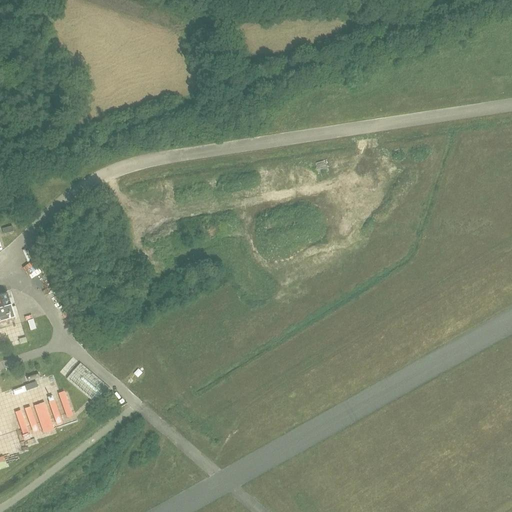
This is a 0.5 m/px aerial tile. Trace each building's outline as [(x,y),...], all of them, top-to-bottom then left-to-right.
[(2,230),(4,235),(14,232),(12,227),(2,230)] [(40,279),(36,282),(49,302),(53,300),(40,279)] [(10,300),(8,295),(0,297),(0,324),(15,320),(10,300)] [(33,320),(28,322),(30,331),(36,329),(33,320)] [(109,390),(79,365),(66,380),(95,405),(109,390)] [(36,384),(12,391),(13,397),(37,389),(36,384)] [(63,394),(58,395),(65,419),(71,417),(63,394)] [(53,401),(48,403),(54,422),(59,421),(53,401)] [(44,405),(33,408),(42,435),(53,432),(44,405)] [(30,410),(24,412),(28,423),(31,433),(36,432),(30,410)] [(20,413),(15,414),(22,437),(27,436),(20,413)] [(16,453),(5,457),(7,464),(19,460),(16,453)]
